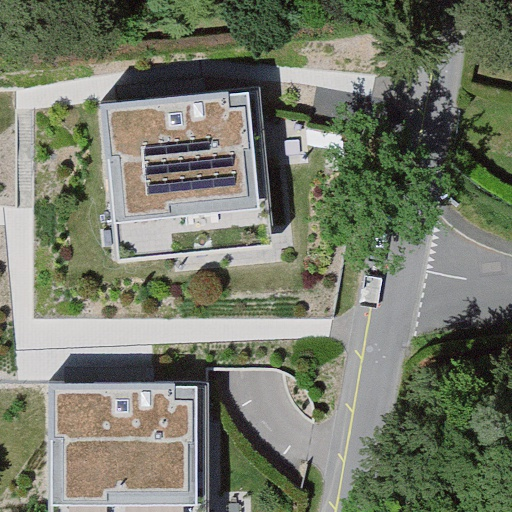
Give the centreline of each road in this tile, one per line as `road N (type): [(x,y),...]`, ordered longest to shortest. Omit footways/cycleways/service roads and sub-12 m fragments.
road 1 (residential): [(453,0),(451,54),(410,270)]
road 2 (residential): [(410,270),(364,511)]
